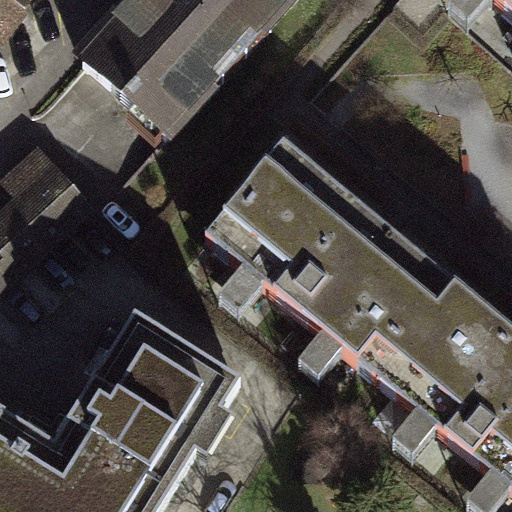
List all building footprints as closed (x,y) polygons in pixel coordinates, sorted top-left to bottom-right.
[(0,0),(0,42),(35,0),(0,0)] [(311,0),(140,0),(76,73),(173,159),(313,1),(311,0)] [(511,0),(453,0),(443,12),(460,26),(482,0),(502,0),(511,8),(511,0)] [(287,150),(205,248),(243,280),(220,307),(245,328),(271,297),(327,343),(296,379),(318,398),(352,357),(426,417),(392,457),(413,475),(442,439),(496,483),(471,511),(510,511),(511,510),(511,335),(414,255),(287,150)] [(96,219),(34,154),(0,186),(0,194),(12,207),(0,217),(0,302),(4,307),(96,219)] [(0,420),(0,511),(164,511),(197,460),(210,468),(234,430),(220,422),(240,391),(138,328),(75,430),(59,457),(0,420)]
